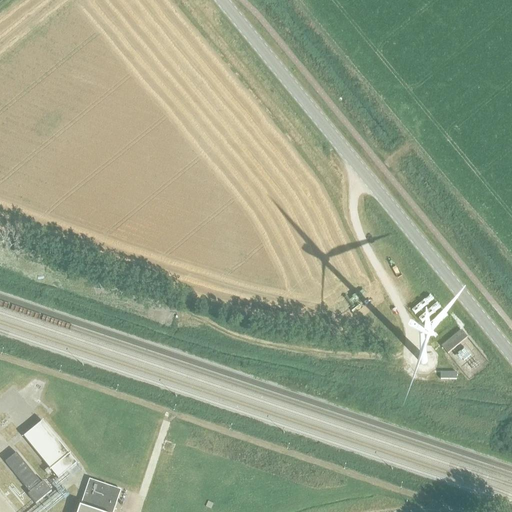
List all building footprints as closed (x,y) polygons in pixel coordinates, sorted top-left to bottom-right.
[(431,296),(412,312),(415,315),(434,300),(431,296)] [(438,305),(420,320),(422,324),(441,308),(438,305)] [(445,313),(426,329),(429,332),(448,317),(445,313)] [(448,355),(468,338),(462,331),(442,347),(448,355)] [(462,355),(460,358),(466,363),(475,354),(464,343),(457,350),(462,355)] [(51,471),(59,480),(78,465),(70,456),(71,455),(70,454),(43,422),(24,438),(51,470),(50,471),(51,472),(51,471)] [(28,495),(36,505),(52,492),(44,483),(42,485),(17,454),(6,463),(31,494),(28,495)] [(79,511),(114,511),(121,491),(90,480),(79,511)]
